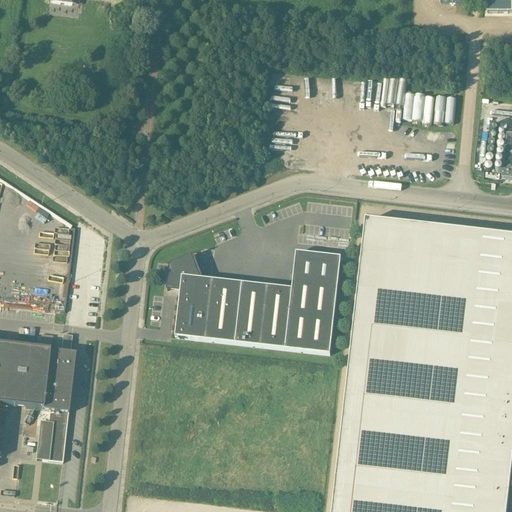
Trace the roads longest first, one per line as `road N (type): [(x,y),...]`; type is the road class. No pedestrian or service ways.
road 1 (unclassified): [(511,206),(296,183),(138,244)]
road 2 (unclassified): [(138,244),(108,511)]
road 3 (unclassified): [(138,244),(0,151)]
